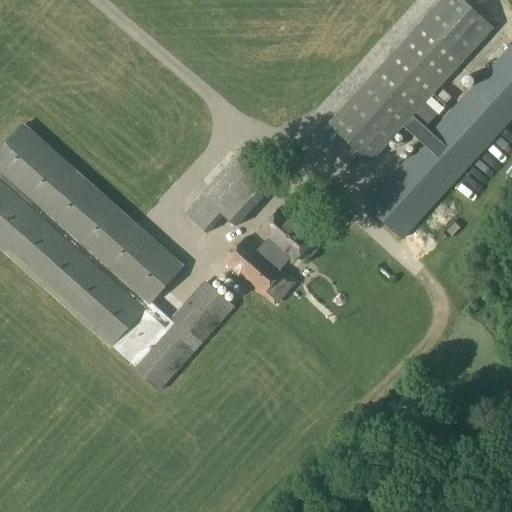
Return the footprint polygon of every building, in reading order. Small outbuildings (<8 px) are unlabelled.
[(462,0),(439,0),(326,123),(372,164),(495,28),(462,0)] [(402,238),(511,115),(511,48),(510,47),(366,206),(402,238)] [(173,319),(153,303),(185,266),(25,122),(0,150),(0,248),(112,348),(113,346),(132,363),(129,366),(160,392),(235,307),(206,281),(173,319)] [(236,223),(277,177),(243,147),(183,215),(203,232),(221,211),(236,223)] [(292,262),(314,237),(282,209),(260,234),(292,262)] [(264,296),(285,273),(245,238),(224,261),(264,296)] [(331,270),(318,283),(330,295),(343,282),(331,270)]
